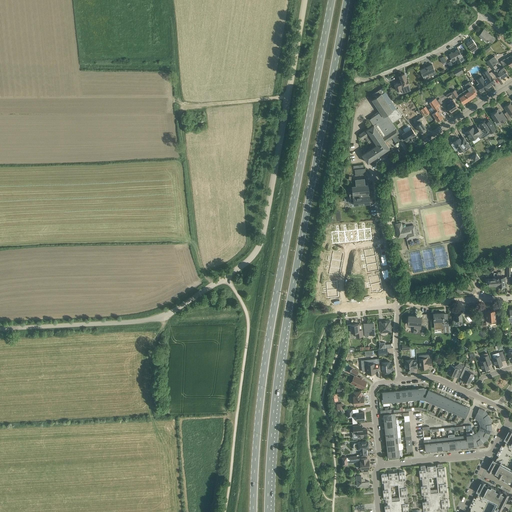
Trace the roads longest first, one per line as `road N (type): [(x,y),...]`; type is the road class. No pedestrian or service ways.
road 1 (unclassified): [(0,328),(164,314),(247,254),(264,224),(304,0)]
road 2 (primary): [(331,0),(268,336),(252,511)]
road 3 (primary): [(268,511),(284,336),(346,0)]
road 4 (residential): [(402,300),(376,178),(511,84)]
road 5 (track): [(224,276),(247,314),(249,335),(224,511)]
road 6 (track): [(212,284),(194,254),(181,108)]
road 7 (residential): [(356,80),(439,49),(485,15)]
